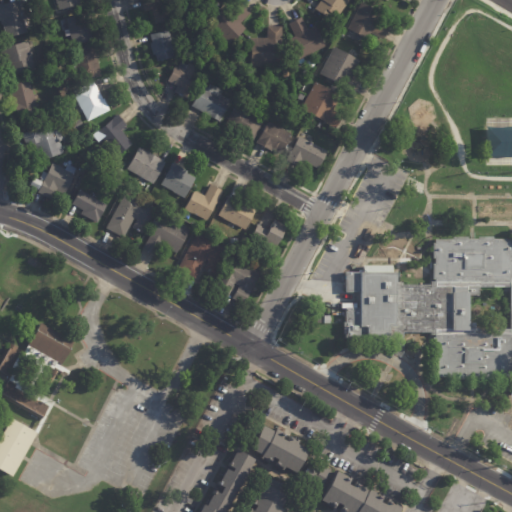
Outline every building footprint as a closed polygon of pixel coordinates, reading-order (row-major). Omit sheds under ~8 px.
[(31,19),(25,21),(28,34),(7,39),(4,25),(2,25),(1,20),(0,20),(0,0),(29,0),(33,19),(31,19)] [(79,0),(81,6),(60,11),(59,5),(58,5),(56,0),(79,0)] [(153,11),(145,13),(141,0),(170,0),(175,20),(156,25),(153,11)] [(352,0),(338,19),(319,6),(323,1),(321,0),(352,0)] [(389,29),(383,40),(371,33),(367,39),(362,36),(359,41),(349,36),(352,31),(347,29),(362,3),(382,13),(378,20),(390,27),(389,29)] [(243,5),(252,15),(240,27),(246,32),(232,46),(211,26),(227,9),(232,14),(242,5),(243,5)] [(86,15),(88,21),(89,21),(92,32),(91,33),(93,41),(74,46),(71,36),(67,37),(65,31),(70,30),(67,19),(86,15)] [(293,24),(304,19),(310,31),(317,27),(327,48),(300,61),(290,40),(296,37),(291,25),(293,24)] [(175,39),(172,40),(177,57),(158,62),(156,55),(155,55),(152,44),(153,43),(151,35),(170,30),(171,34),(174,33),(175,39)] [(281,43),(281,69),(251,69),(251,40),(281,40),(281,43)] [(28,42),(30,48),(28,49),(31,58),(33,57),(37,71),(13,77),(10,64),(5,65),(1,49),(28,42)] [(95,47),(102,77),(80,82),(73,51),(95,46),(95,47)] [(354,78),(348,90),(320,75),(335,48),(362,63),(354,78)] [(175,93),(178,87),(168,82),(176,67),(179,68),(182,63),(188,66),(189,64),(203,71),(189,100),(175,93)] [(15,98),(12,86),(31,82),(39,117),(20,121),(15,98)] [(100,93),(104,101),(105,100),(111,112),(93,121),(90,117),(87,119),(74,94),(95,83),(100,93)] [(202,112),(192,107),(203,86),(209,89),(211,85),(223,92),(221,96),(231,101),(221,122),(202,112)] [(342,119),(336,130),(301,111),(315,85),(340,99),(333,113),(343,118),(342,119)] [(240,134),(227,127),(237,107),(248,113),(249,111),(254,113),(253,116),(265,122),(255,142),(240,134)] [(119,116),(127,126),(122,131),(133,145),(113,160),(107,152),(113,148),(105,138),(99,143),(94,136),(119,116)] [(282,157),(257,143),(269,122),(281,129),(281,128),(289,132),(288,133),(294,136),(291,141),(294,143),(289,151),(286,150),(282,157)] [(27,146),(24,135),(40,130),(42,134),(65,126),(72,148),(64,150),(66,154),(41,162),(36,146),(28,149),(27,146)] [(511,160),(490,160),(490,129),(511,129),(511,160)] [(303,139),(328,152),(319,170),(291,156),(300,138),(303,139)] [(159,159),(167,164),(155,186),(128,171),(141,149),(159,159)] [(52,200),(39,194),(40,192),(31,187),(35,179),(40,181),(44,173),(49,175),(54,164),(67,170),(69,165),(78,170),(66,195),(58,192),(54,201),(52,200)] [(174,164),(189,172),(188,174),(197,180),(187,200),(161,186),(173,164),(174,164)] [(83,165),(88,168),(85,174),(80,171),(83,165)] [(41,172),(33,175),(31,170),(39,167),(41,172)] [(116,176),(121,170),(125,173),(119,179),(116,176)] [(213,187),(223,193),(216,206),(218,207),(209,223),(185,210),(195,191),(205,196),(210,186),(213,187)] [(90,197),(107,206),(98,224),(81,215),(84,211),(72,205),(79,191),(90,197)] [(141,236),(131,230),(136,222),(134,221),(123,240),(106,230),(126,194),(155,211),(141,236)] [(231,198),(256,211),(246,232),(219,218),(229,197),(231,198)] [(511,219),(477,219),(477,201),(511,201),(511,219)] [(193,231),(180,255),(162,246),(156,256),(143,250),(162,215),(193,231)] [(285,226),(286,227),(274,251),(251,239),(258,225),(268,231),(274,221),(285,226)] [(193,278),(177,269),(195,234),(229,252),(218,274),(207,268),(211,261),(208,259),(197,280),(193,278)] [(342,272),(360,272),(360,265),(390,265),(390,272),(393,272),(393,282),(400,282),(400,284),(428,284),(428,281),(432,281),(432,279),(430,278),(430,263),(432,263),(432,258),(430,258),(430,243),(432,243),(432,239),(450,239),(450,237),(465,237),(465,239),(475,239),(475,236),(490,237),(490,239),(508,238),(508,242),(510,242),(511,258),(509,258),(509,262),(511,262),(511,352),(508,352),(508,359),(508,377),(471,377),(466,377),(460,377),(460,379),(450,379),(450,377),(433,377),(433,373),(431,373),(431,358),(433,358),(432,334),(427,334),(426,332),(400,332),(394,332),(394,335),(357,335),(357,337),(343,337),(343,334),(341,334),(340,322),(343,322),(342,308),(339,308),(339,303),(354,303),(354,307),(357,307),(357,292),(342,292),(342,272)] [(240,304),(234,300),(240,288),(236,286),(233,291),(219,283),(233,259),(264,276),(253,294),(254,295),(247,308),(240,304)] [(59,362),(28,345),(41,323),(74,341),(62,364),(59,362)] [(0,357),(2,354),(6,348),(18,354),(7,375),(0,371),(0,357)] [(54,370),(57,371),(51,385),(41,380),(47,367),(54,370)] [(8,384),(15,387),(16,384),(40,397),(39,401),(49,406),(42,419),(0,396),(7,383),(8,384)] [(20,424),(37,434),(12,477),(0,469),(0,439),(12,419),(20,424)] [(284,432),(287,434),(284,439),(288,441),(291,436),(299,440),(298,444),(310,450),(297,474),(285,468),(284,470),(260,458),(262,455),(251,449),(264,426),(273,431),(275,428),(284,432)] [(249,456),(255,460),(225,511),(200,511),(204,505),(206,506),(215,491),(221,494),(224,488),(218,485),(227,469),(233,472),(235,469),(229,466),(238,450),(249,456)] [(333,472),(323,489),(304,478),(314,461),(333,472)] [(352,478),(350,483),(354,486),(357,481),(385,496),(382,501),(386,503),(389,499),(403,506),(399,511),(340,511),(337,510),(338,508),(322,500),(338,470),(349,476),(350,476),(353,477),(352,478)] [(282,511),(247,511),(249,509),(254,511),(257,506),(253,504),(258,496),(265,485),(266,485),(270,479),(287,488),(284,495),(288,497),(281,509),(283,510),(282,511)]
